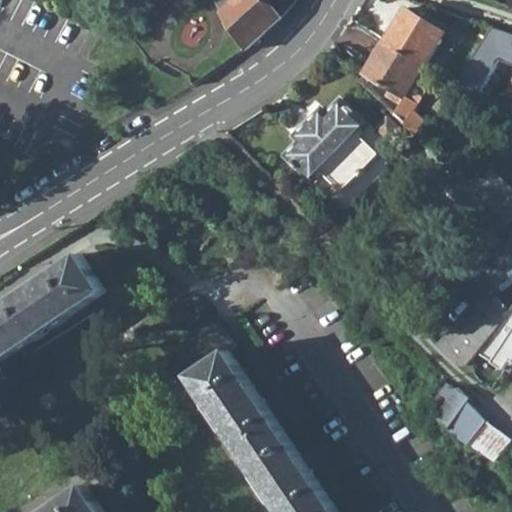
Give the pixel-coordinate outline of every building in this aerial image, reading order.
[(215,0),(245,48),(281,15),(267,0),(215,0)] [(408,8),(388,40),(428,65),(448,32),(408,8)] [(511,30),(488,23),(467,85),(489,92),(499,61),(511,65),(511,30)] [(393,88),(389,95),(404,104),(396,115),(418,135),(427,121),(416,110),(420,103),(408,97),(428,65),(388,40),(368,72),(393,88)] [(408,97),(420,103),(439,71),(428,65),(408,97)] [(317,185),(326,176),(345,194),(382,156),(364,138),(373,128),(345,99),(331,114),(325,108),(297,137),(302,142),(288,157),(317,185)] [(433,149),(421,162),(436,176),(439,173),(448,163),(433,149)] [(439,173),(445,179),(454,169),(448,163),(439,173)] [(464,180),(474,189),(486,177),(476,168),(464,180)] [(486,177),(474,189),(510,225),(511,221),(511,187),(493,170),(486,177)] [(500,286),(511,279),(511,237),(482,258),(500,286)] [(0,309),(0,363),(108,291),(82,254),(0,309)] [(462,366),(470,365),(480,352),(511,310),(492,292),(440,344),(462,366)] [(511,309),(511,310),(480,352),(508,370),(511,362),(511,309)] [(219,319),(169,353),(188,380),(194,376),(286,511),(340,511),(231,350),(237,346),(219,319)] [(451,383),(443,396),(451,402),(440,417),(475,444),(499,460),(511,444),(511,436),(491,421),(471,401),(473,398),(461,387),(460,389),(451,383)] [(47,511),(106,511),(88,485),(47,511)]
